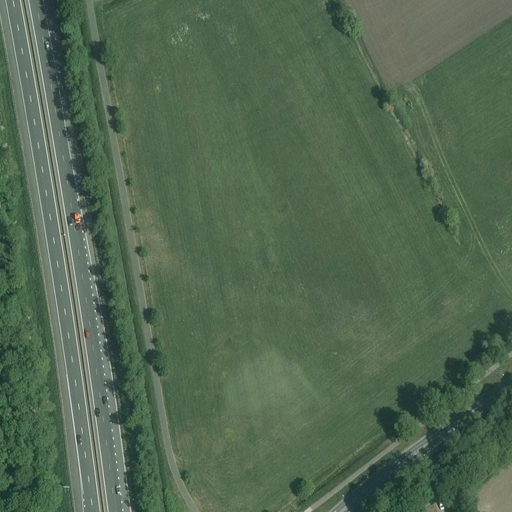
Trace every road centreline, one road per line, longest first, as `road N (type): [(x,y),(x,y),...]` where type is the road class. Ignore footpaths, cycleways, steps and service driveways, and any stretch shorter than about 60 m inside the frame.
road 1 (unclassified): [(88,0),(171,460),(194,511)]
road 2 (motorway): [(13,0),(93,511)]
road 3 (motorway): [(115,511),(36,0)]
road 4 (secondary): [(511,384),(352,504)]
